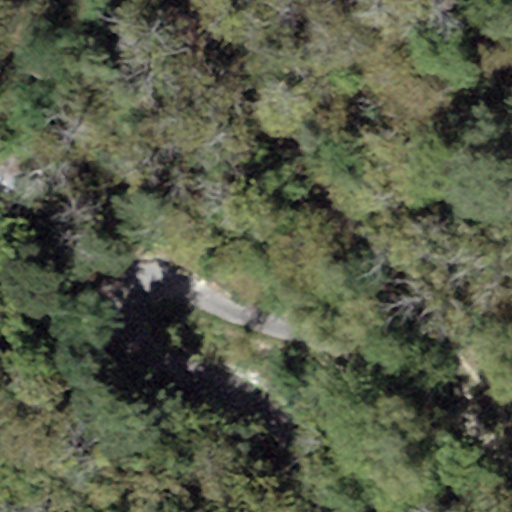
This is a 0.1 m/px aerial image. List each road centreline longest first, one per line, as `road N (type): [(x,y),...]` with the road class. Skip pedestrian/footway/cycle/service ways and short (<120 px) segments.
road 1 (track): [(337,511),(332,483),(284,410),(158,356),(119,326),(110,287),(145,264),(412,354),(511,415)]
road 2 (track): [(503,403),(381,225),(241,88),(199,0)]
